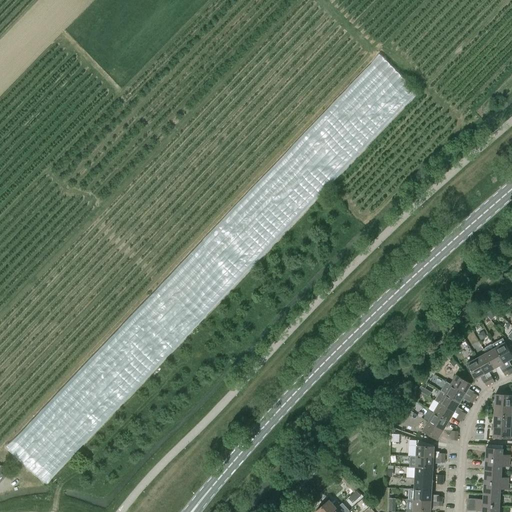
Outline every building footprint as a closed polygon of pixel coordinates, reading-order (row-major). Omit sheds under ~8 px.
[(506,368),(509,373),(511,371),(511,368),(508,361),(511,358),(511,354),(503,338),(493,343),(492,343),(495,348),(504,364),(506,368)] [(486,353),(494,369),(500,365),(505,375),(509,373),(506,368),(504,364),(495,348),(492,343),(483,348),(486,353)] [(486,353),(476,359),(485,374),(494,369),(486,353)] [(487,378),(485,374),(476,359),(467,364),(475,379),(481,376),(486,386),(490,383),(487,378)] [(468,390),(468,389),(472,384),(457,375),(451,385),(475,399),(478,395),(468,390)] [(446,382),(441,391),(460,403),(463,397),(473,403),(475,399),(451,385),(446,382)] [(457,408),(457,407),(460,403),(441,391),(435,401),(439,403),(454,412),(459,415),(464,418),(466,414),(457,408)] [(511,394),(496,394),(495,405),(511,406),(511,394)] [(439,403),(434,412),(449,421),(454,412),(439,403)] [(511,406),(495,405),(494,416),(511,417),(511,409),(511,406)] [(434,412),(428,421),(443,431),(449,421),(434,412)] [(511,428),(511,422),(511,417),(494,416),(494,427),(511,428)] [(438,440),(443,431),(428,421),(423,431),(438,440)] [(510,439),(511,428),(494,427),(493,438),(510,439)] [(417,445),(416,456),(434,457),(439,458),(445,458),(445,453),(434,453),(434,446),(417,445)] [(486,448),(486,460),(509,461),(510,455),(503,455),(503,449),(486,448)] [(434,457),(416,456),(416,467),(433,468),(433,462),(444,462),(445,458),(439,458),(434,457)] [(509,467),(509,461),(486,460),(485,471),(502,472),(502,466),(509,467)] [(416,467),(415,478),(432,479),(433,468),(416,467)] [(501,478),(502,472),(485,471),(484,482),(508,484),(508,478),(501,478)] [(354,492),(357,489),(345,476),(342,479),(354,492)] [(415,478),(415,489),(432,490),(432,479),(415,478)] [(508,490),(508,484),(484,482),(483,494),(500,495),(501,489),(508,490)] [(409,500),(414,500),(431,501),(442,501),(443,496),(431,496),(432,490),(415,489),(409,489),(409,500)] [(500,506),(500,495),(483,494),(483,500),(476,499),(476,505),(500,506)] [(442,506),(442,501),(431,501),(414,500),(409,500),(408,499),(407,511),(413,511),(431,511),(431,505),(442,506)] [(316,511),(332,511),(337,508),(329,500),(316,511)]
